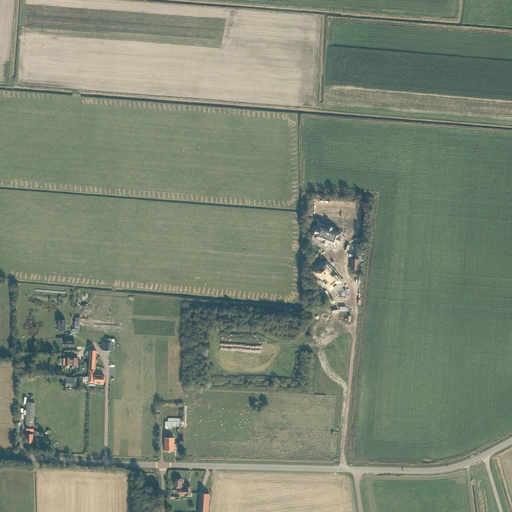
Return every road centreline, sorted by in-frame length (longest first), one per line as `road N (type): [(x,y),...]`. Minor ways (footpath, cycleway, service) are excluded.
road 1 (unclassified): [(355,469),(163,465)]
road 2 (unclassified): [(0,455),(163,465)]
road 3 (unclassified): [(355,469),(442,468),(511,440)]
